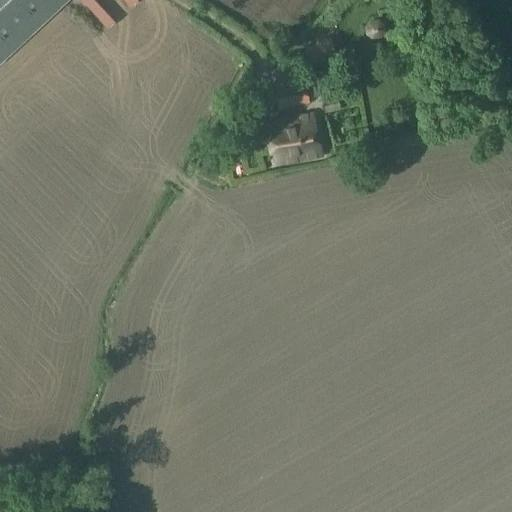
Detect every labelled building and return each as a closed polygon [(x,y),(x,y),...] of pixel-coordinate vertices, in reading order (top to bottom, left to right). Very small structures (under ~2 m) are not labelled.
[(0,0),(0,62),(67,0),(0,0)] [(308,64),(335,59),(330,37),(304,42),(308,64)] [(310,73),(336,68),(334,59),(308,65),(310,73)] [(314,78),(271,85),(274,108),(308,103),(306,95),(316,93),(314,78)] [(324,113),(341,110),(338,94),(321,98),(324,113)] [(282,110),(284,120),(310,114),(308,104),(282,110)] [(269,125),(277,164),(320,156),(312,116),(269,125)]
